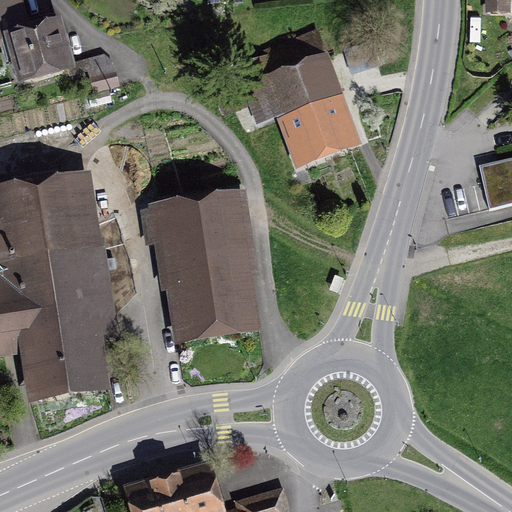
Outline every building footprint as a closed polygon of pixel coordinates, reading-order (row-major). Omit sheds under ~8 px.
[(0,0),(0,42),(2,42),(28,35),(24,20),(25,19),(19,0),(0,0)] [(490,0),(490,11),(507,11),(507,0),(490,0)] [(17,59),(23,80),(67,68),(64,55),(71,54),(66,37),(59,39),(56,27),(28,35),(2,42),(7,62),(17,59)] [(256,115),(284,104),(306,160),(347,144),(317,67),(329,62),(317,32),(268,51),(271,61),(240,73),(256,115)] [(117,86),(114,72),(103,74),(99,59),(86,62),(94,92),(117,86)] [(237,92),(218,100),(224,114),(243,106),(237,92)] [(511,161),(481,168),(491,210),(511,204),(511,161)] [(88,183),(11,195),(15,225),(0,227),(0,353),(24,349),(25,354),(35,353),(41,394),(95,386),(89,342),(116,338),(103,247),(98,247),(88,183)] [(227,204),(145,216),(149,241),(174,237),(189,335),(245,326),(227,204)] [(345,279),(335,275),(329,290),(339,294),(345,279)] [(153,488),(132,494),(137,511),(217,511),(206,473),(170,483),(169,479),(161,481),(159,481),(157,482),(155,484),(154,486),(153,488)]
